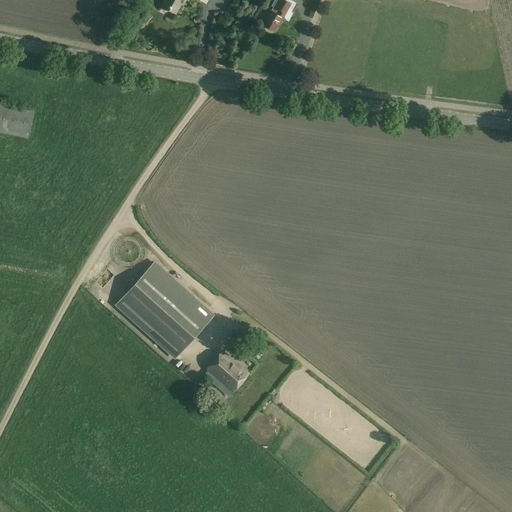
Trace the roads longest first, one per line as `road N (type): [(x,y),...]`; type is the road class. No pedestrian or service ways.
road 1 (tertiary): [(511,126),(289,96),(0,38)]
road 2 (track): [(213,81),(76,282),(0,431)]
